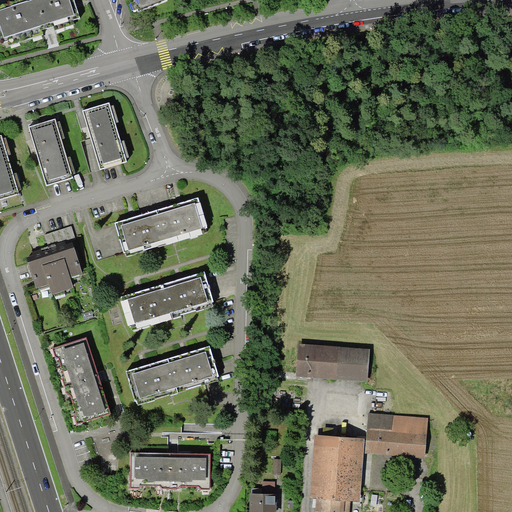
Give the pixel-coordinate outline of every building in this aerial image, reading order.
[(74,26),(73,22),(80,20),(73,0),(22,0),(0,7),(0,40),(1,45),(8,42),(10,46),(44,35),(42,30),(53,26),(55,32),(74,26)] [(166,0),(133,0),(138,13),(167,2),(166,0)] [(109,104),(83,112),(100,170),(127,162),(109,104)] [(55,120),(28,128),(46,186),(73,178),(55,120)] [(1,136),(0,136),(0,200),(19,195),(1,136)] [(136,217),(115,223),(124,253),(143,247),(144,250),(159,245),(158,242),(174,238),(175,241),(190,236),(189,233),(207,228),(198,198),(178,204),(136,217)] [(34,256),(28,258),(37,288),(49,285),(52,294),(74,288),(71,277),(83,274),(73,240),(76,239),(72,226),(45,235),(49,248),(33,253),(34,256)] [(142,291),(121,297),(130,327),(149,321),(150,324),(165,320),(164,317),(180,312),(181,315),(196,311),(195,308),(213,302),(205,272),(184,279),(142,291)] [(98,376),(85,338),(51,349),(55,360),(58,359),(64,377),(61,378),(67,397),(70,396),(75,414),(73,415),(76,425),(110,414),(98,376)] [(299,375),(362,381),(366,381),(369,351),(301,345),(299,375)] [(210,346),(126,371),(135,400),(154,395),(155,398),(170,393),(169,390),(185,385),(186,388),(201,384),(200,381),(219,375),(210,346)] [(429,454),(432,419),(370,414),(367,450),(429,454)] [(358,498),(363,440),(318,436),(312,495),(358,498)] [(210,454),(130,453),(129,488),(141,489),(141,485),(159,486),(159,489),(180,489),(180,486),(198,487),(198,490),(209,490),(210,454)]
